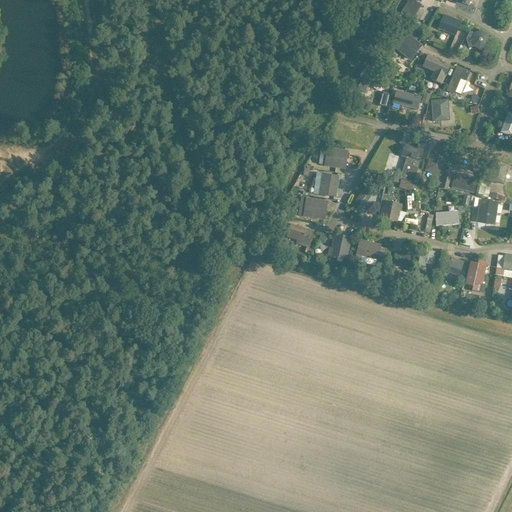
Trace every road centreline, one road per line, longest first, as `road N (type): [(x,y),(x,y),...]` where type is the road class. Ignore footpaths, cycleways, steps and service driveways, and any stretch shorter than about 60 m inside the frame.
road 1 (residential): [(511,249),(464,252),(348,223),(342,211),(386,125)]
road 2 (track): [(0,182),(64,145),(97,110),(102,74),(91,0)]
